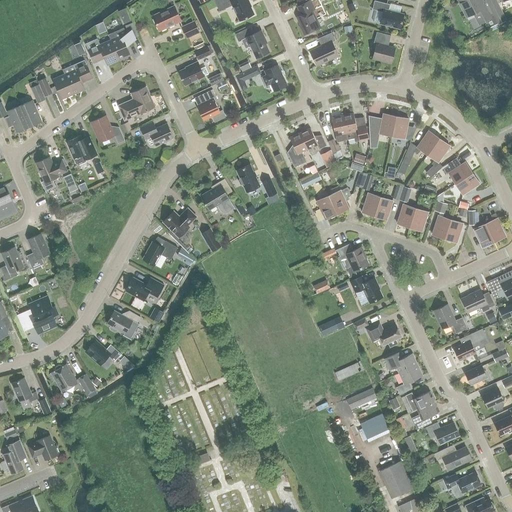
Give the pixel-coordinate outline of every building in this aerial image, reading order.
[(229,0),(213,0),(219,11),(232,5),(239,20),(245,17),(245,18),(254,14),(248,2),(249,2),(248,0),(231,0),(230,1),(229,0)] [(380,24),(400,29),(403,14),(388,10),(390,4),(374,0),(372,9),(383,12),(380,24)] [(473,13),(479,24),(491,18),(490,16),(493,15),(497,23),(505,19),(495,0),(484,0),(483,1),(482,0),(478,0),(475,1),(474,0),(457,0),(466,17),(473,13)] [(300,26),(304,34),(319,27),(316,19),(316,18),(314,14),(313,14),(311,11),(314,10),(310,1),(297,7),(301,15),(297,17),(301,25),(300,26)] [(152,16),(159,31),(181,21),(174,6),(152,16)] [(123,23),(129,20),(125,9),(118,12),(123,23)] [(181,27),(186,38),(199,32),(194,21),(181,27)] [(132,23),(125,26),(128,33),(131,39),(134,37),(138,36),(132,23)] [(135,39),(134,37),(131,39),(128,33),(126,35),(123,28),(108,34),(111,40),(110,40),(119,60),(130,55),(126,46),(135,39)] [(250,46),(255,58),(269,51),(263,38),(264,37),(261,30),(252,34),(249,28),(235,34),(238,41),(245,38),(249,47),(250,46)] [(310,51),(317,65),(338,56),(332,42),(335,40),(331,32),(318,38),(322,45),(310,51)] [(390,35),(376,32),(373,43),(376,44),(372,58),(391,63),(395,48),(388,46),(390,35)] [(119,60),(110,40),(99,45),(97,39),(85,44),(94,63),(105,58),(107,65),(119,60)] [(73,44),(76,54),(83,52),(79,41),(73,44)] [(208,46),(194,52),(198,60),(211,53),(208,46)] [(92,78),(84,60),(62,69),(64,74),(73,94),(84,89),(81,83),(92,78)] [(205,66),(200,68),(197,62),(190,65),(190,66),(179,71),(185,85),(208,74),(205,66)] [(277,65),(264,71),(266,75),(262,77),(266,85),(270,83),(274,91),(287,85),(283,77),(284,76),(281,70),(280,70),(277,65)] [(257,66),(241,74),(244,81),(250,78),(249,77),(255,74),(255,76),(261,73),(257,66)] [(216,83),(219,90),(227,87),(220,72),(207,78),(210,86),(216,83)] [(73,94),(64,74),(53,79),(61,99),(73,94)] [(27,79),(37,103),(45,100),(38,84),(37,84),(34,76),(27,79)] [(52,93),(46,77),(38,81),(45,96),(52,93)] [(146,87),(131,93),(133,99),(118,106),(124,120),(154,107),(146,87)] [(198,106),(197,107),(203,120),(212,116),(214,121),(215,121),(225,116),(222,110),(219,111),(214,100),(217,99),(212,89),(199,95),(204,104),(198,106)] [(19,106),(29,127),(41,121),(32,100),(19,106)] [(8,111),(10,115),(4,118),(8,127),(14,125),(17,132),(29,127),(19,106),(8,111)] [(342,115),(347,140),(354,138),(354,141),(366,139),(366,129),(365,125),(356,126),(353,113),(342,115)] [(380,128),(369,126),(370,148),(376,147),(377,141),(379,133),(392,136),(396,116),(383,114),(382,118),(380,128)] [(105,115),(90,122),(99,142),(114,135),(118,143),(124,140),(118,127),(112,130),(105,115)] [(347,140),(342,115),(331,118),(336,142),(347,140)] [(408,119),(396,116),(392,136),(404,138),(408,119)] [(128,122),(120,125),(124,134),(132,130),(128,122)] [(156,129),(153,122),(140,127),(146,139),(149,145),(153,145),(155,145),(164,141),(165,143),(166,144),(168,144),(170,144),(171,142),(172,140),(171,138),(173,137),(167,124),(156,129)] [(310,128),(300,133),(307,149),(310,156),(316,153),(316,152),(320,150),(319,149),(326,146),(322,135),(314,136),(310,128)] [(410,143),(398,171),(404,174),(410,160),(414,152),(417,154),(420,150),(427,155),(439,138),(428,131),(417,147),(410,143)] [(307,149),(300,133),(289,137),(295,150),(287,153),(294,167),(306,161),(301,152),(307,149)] [(66,142),(73,158),(75,163),(79,165),(86,162),(85,160),(97,154),(90,137),(82,140),(80,136),(66,142)] [(433,165),(426,172),(431,178),(442,167),(438,162),(449,146),(439,138),(427,155),(434,159),(431,164),(433,165)] [(328,142),(332,153),(340,149),(338,144),(336,145),(334,139),(328,142)] [(330,150),(323,153),(327,160),(324,161),(327,167),(336,163),(330,150)] [(279,153),(274,156),(277,161),(282,159),(279,153)] [(353,162),(363,165),(366,157),(356,153),(353,162)] [(36,163),(44,181),(42,182),(41,181),(41,182),(46,193),(46,191),(55,186),(52,179),(58,176),(57,175),(67,171),(61,159),(56,161),(56,162),(52,164),(49,157),(36,163)] [(348,161),(345,167),(357,172),(359,166),(348,161)] [(448,173),(455,184),(472,173),(465,162),(452,170),(449,166),(443,169),(447,174),(448,173)] [(243,184),(246,192),(260,186),(250,164),(236,170),(240,178),(238,180),(240,184),(243,184)] [(385,176),(392,178),(395,168),(388,166),(385,176)] [(355,186),(362,188),(367,174),(359,171),(355,186)] [(66,176),(71,187),(76,184),(71,173),(66,176)] [(472,173),(455,184),(462,194),(479,184),(472,173)] [(363,189),(369,191),(373,178),(376,180),(377,177),(367,174),(363,189)] [(308,177),(300,181),(303,188),(311,184),(308,177)] [(200,196),(209,210),(209,209),(216,205),(220,210),(221,212),(223,213),(225,213),(227,212),(235,208),(226,194),(232,191),(224,178),(214,184),(216,186),(200,196)] [(276,193),(270,178),(262,182),(268,197),(275,193),(276,193)] [(392,198),(399,200),(403,186),(397,184),(392,198)] [(403,186),(399,200),(407,202),(411,189),(403,186)] [(0,218),(16,211),(9,194),(7,194),(3,187),(0,188),(0,218)] [(328,196),(337,214),(348,208),(345,201),(349,199),(348,197),(351,196),(347,187),(328,196)] [(362,212),(374,216),(380,197),(368,193),(362,212)] [(337,214),(328,196),(317,201),(325,219),(337,214)] [(380,197),(374,216),(386,220),(392,201),(380,197)] [(432,234),(444,238),(450,219),(442,217),(443,214),(444,214),(447,204),(437,201),(434,211),(439,212),(438,215),(432,234)] [(241,204),(236,208),(240,215),(246,211),(241,204)] [(397,223),(409,227),(415,208),(403,204),(397,223)] [(252,205),(246,209),(250,216),(256,212),(252,205)] [(188,225),(196,217),(187,208),(179,217),(173,211),(163,222),(178,237),(189,227),(188,225)] [(415,208),(409,227),(421,231),(427,212),(415,208)] [(493,220),(485,223),(494,242),(505,236),(495,213),(491,215),(493,220)] [(450,219),(444,238),(456,242),(463,223),(450,219)] [(494,242),(485,223),(473,229),(482,247),(494,242)] [(213,252),(221,247),(211,230),(202,235),(213,252)] [(37,258),(49,253),(40,233),(28,239),(33,252),(26,255),(32,269),(40,265),(37,258)] [(142,259),(154,266),(161,254),(170,260),(177,247),(165,241),(162,247),(152,241),(142,259)] [(336,249),(339,256),(337,257),(343,270),(345,269),(349,277),(357,274),(355,271),(368,265),(360,247),(352,251),(349,244),(336,249)] [(16,270),(23,266),(15,247),(1,253),(6,265),(0,267),(0,271),(4,281),(18,274),(16,270)] [(177,255),(185,260),(184,263),(190,266),(194,258),(188,256),(189,254),(180,249),(177,255)] [(492,280),(486,282),(491,294),(496,291),(497,291),(503,288),(506,296),(511,293),(511,278),(508,280),(505,274),(492,280)] [(374,278),(364,282),(361,276),(350,281),(355,292),(362,288),(369,303),(382,297),(374,278)] [(127,292),(144,301),(148,292),(157,297),(164,285),(150,277),(146,284),(132,277),(128,285),(130,286),(127,292)] [(322,291),(330,288),(326,280),(319,284),(322,291)] [(337,286),(339,291),(349,287),(346,282),(337,286)] [(473,294),(461,299),(467,312),(480,306),(483,312),(489,309),(488,308),(494,305),(488,292),(483,294),(480,289),(472,293),(473,294)] [(33,322),(38,333),(56,326),(49,308),(52,307),(47,296),(29,303),(36,321),(33,322)] [(336,300),(327,305),(331,313),(340,309),(336,300)] [(0,337),(8,334),(7,333),(13,330),(1,301),(0,301),(0,337)] [(503,319),(511,315),(511,303),(499,310),(503,319)] [(451,324),(456,333),(467,328),(462,317),(455,320),(447,304),(433,311),(441,329),(451,324)] [(118,329),(124,333),(123,336),(130,339),(138,324),(137,323),(140,317),(129,311),(125,317),(114,310),(107,323),(110,325),(109,327),(110,329),(114,332),(117,331),(118,329)] [(493,313),(486,316),(490,323),(496,320),(493,313)] [(353,323),(356,330),(368,325),(365,317),(353,323)] [(334,320),(318,327),(322,336),(327,334),(338,329),(334,320)] [(383,345),(387,343),(390,348),(398,344),(395,339),(401,337),(396,325),(383,330),(379,322),(366,328),(372,341),(379,337),(383,345)] [(488,341),(486,337),(482,328),(467,335),(470,341),(454,348),(459,360),(475,352),(473,347),(488,341)] [(95,340),(85,351),(100,365),(108,356),(114,361),(121,354),(110,344),(106,349),(95,340)] [(492,355),(495,362),(508,356),(505,349),(492,355)] [(396,367),(398,373),(417,364),(412,353),(404,357),(401,351),(383,359),(389,370),(396,367)] [(119,360),(127,369),(132,364),(124,356),(119,360)] [(334,373),(338,381),(363,370),(360,361),(358,362),(334,373)] [(56,380),(62,391),(77,383),(74,379),(74,378),(72,374),(70,372),(69,373),(65,364),(61,366),(61,365),(59,365),(55,367),(55,369),(55,370),(52,372),(57,380),(56,380)] [(417,364),(398,373),(403,384),(396,387),(399,394),(412,388),(409,382),(422,376),(417,364)] [(465,373),(470,385),(486,377),(481,365),(465,373)] [(95,389),(86,373),(77,378),(86,394),(95,389)] [(511,375),(501,380),(504,388),(511,384),(511,375)] [(27,397),(29,402),(38,398),(36,391),(31,393),(24,377),(11,383),(19,401),(27,397)] [(96,378),(92,383),(97,387),(101,382),(96,378)] [(346,398),(350,409),(376,398),(371,387),(346,398)] [(493,405),(494,408),(498,410),(502,408),(504,404),(502,401),(503,400),(498,388),(482,396),(487,408),(493,405)] [(414,404),(416,409),(434,401),(429,391),(415,398),(411,391),(402,395),(408,407),(414,404)] [(396,397),(389,401),(391,406),(398,403),(396,397)] [(48,412),(42,399),(36,402),(41,415),(48,412)] [(434,401),(416,409),(419,414),(411,418),(416,430),(430,423),(427,416),(439,411),(434,401)] [(494,423),(500,435),(507,431),(508,433),(511,431),(511,415),(511,416),(510,416),(494,423)] [(436,435),(440,444),(459,435),(453,422),(440,428),(437,422),(425,427),(430,438),(436,435)] [(37,441),(27,445),(32,457),(42,453),(45,460),(59,454),(56,446),(54,446),(49,435),(37,441)] [(410,436),(404,438),(411,453),(417,450),(410,436)] [(19,440),(6,445),(9,452),(3,454),(5,460),(1,462),(1,464),(3,470),(5,470),(9,469),(11,474),(23,469),(19,460),(26,457),(19,440)] [(433,454),(436,460),(442,458),(448,469),(471,459),(466,447),(450,454),(447,447),(433,454)] [(198,463),(209,459),(207,452),(195,455),(198,463)] [(398,511),(400,511),(417,511),(408,491),(413,489),(400,460),(378,470),(391,499),(392,498),(394,501),(392,502),(396,511),(398,511)] [(455,473),(443,479),(443,480),(447,488),(447,489),(452,487),(457,498),(464,495),(463,492),(481,484),(475,471),(458,479),(455,473)] [(270,475),(274,485),(280,482),(277,473),(270,475)] [(34,511),(38,510),(32,497),(30,498),(30,497),(24,499),(25,500),(2,510),(3,511),(34,511)] [(483,497),(465,506),(467,511),(489,511),(494,510),(489,498),(484,501),(483,497)] [(445,509),(446,511),(459,511),(461,511),(457,503),(445,509)]
